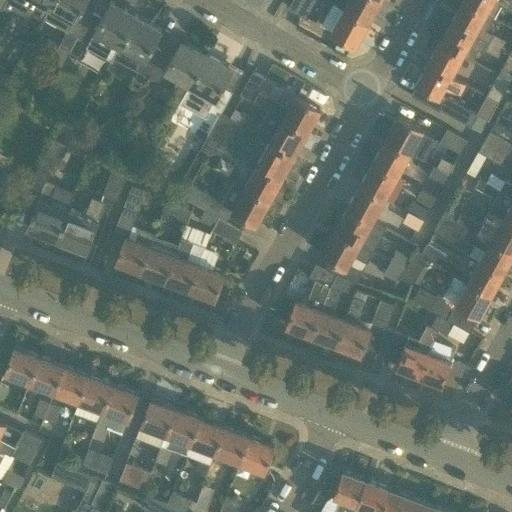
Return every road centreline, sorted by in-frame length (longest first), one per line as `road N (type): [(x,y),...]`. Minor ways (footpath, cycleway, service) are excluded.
road 1 (residential): [(211,370),(362,92)]
road 2 (residential): [(211,370),(5,291)]
road 3 (residential): [(362,92),(197,0)]
road 4 (residential): [(435,448),(511,304)]
road 5 (residential): [(435,448),(320,404)]
road 6 (residential): [(266,511),(320,404)]
